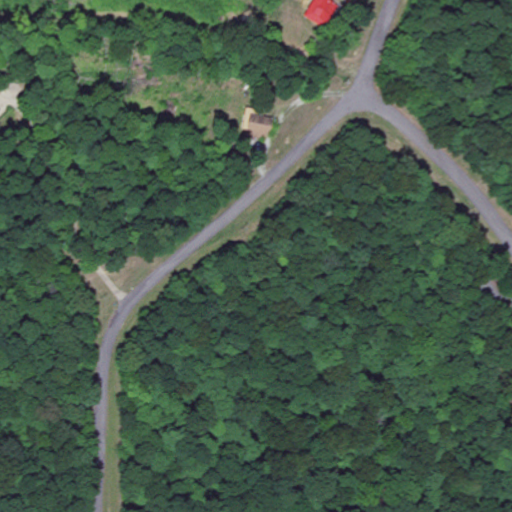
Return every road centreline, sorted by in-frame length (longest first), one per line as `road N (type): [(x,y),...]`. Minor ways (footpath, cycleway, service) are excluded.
road 1 (residential): [(99,424),(107,351),(123,314),(353,89)]
road 2 (residential): [(353,89),(455,175),(511,246)]
